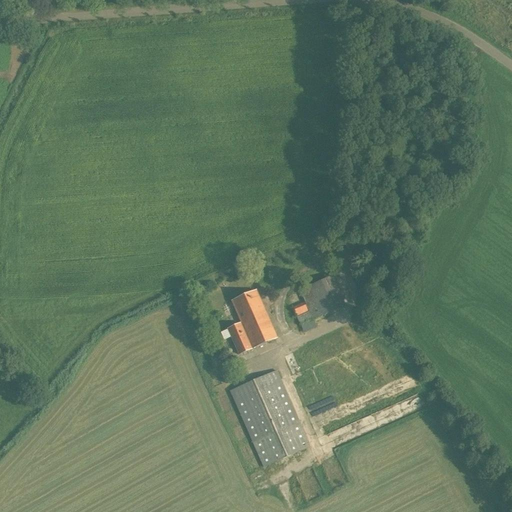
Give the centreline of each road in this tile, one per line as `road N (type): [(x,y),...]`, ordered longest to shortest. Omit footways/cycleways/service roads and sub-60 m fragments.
road 1 (unknown): [(349,0),(348,312)]
road 2 (tertiary): [(0,22),(307,0)]
road 3 (tertiary): [(382,0),(443,21),(511,66)]
